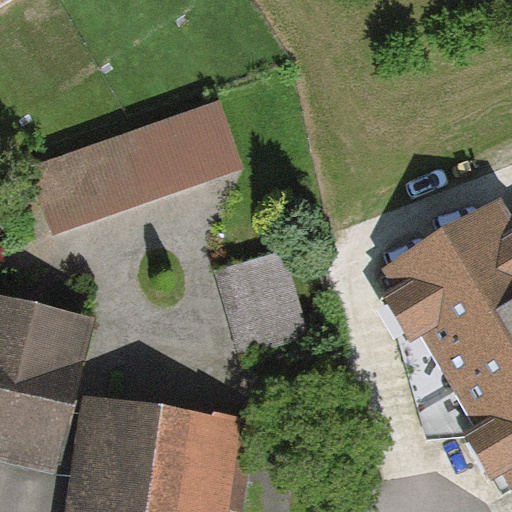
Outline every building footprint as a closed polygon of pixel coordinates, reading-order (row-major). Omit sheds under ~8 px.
[(221,106),(34,169),(53,233),(244,169),(221,106)] [(511,221),(499,200),(381,271),(393,291),(382,297),(411,346),(421,339),(475,429),(464,436),(493,484),(504,477),(511,489),(511,221)] [(280,259),(219,278),(245,360),(306,341),(280,259)] [(0,450),(48,464),(85,324),(0,301),(0,450)] [(234,511),(248,435),(109,412),(92,511),(234,511)]
